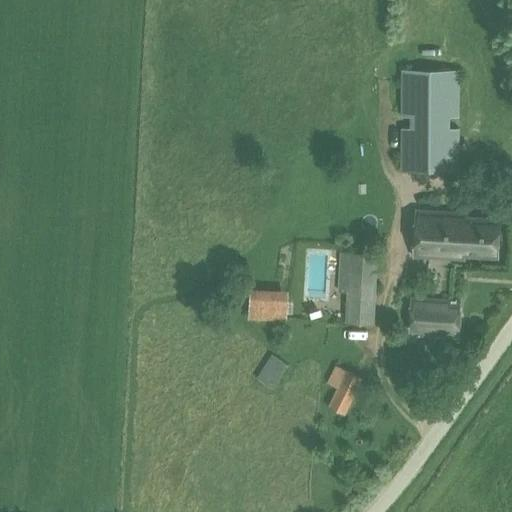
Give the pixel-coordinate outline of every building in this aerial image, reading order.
[(450,128),(450,116),(458,116),(459,67),(402,67),(402,115),(409,115),(409,127),(402,127),(402,169),(458,170),(458,128),(450,128)] [(498,256),(500,218),(467,216),(467,211),(416,209),(414,257),(464,259),(465,255),(498,256)] [(385,271),(386,254),(378,253),(341,251),(340,253),(339,266),(340,266),(339,291),(348,292),(347,321),(374,323),(377,271),(385,271)] [(286,320),(286,314),(287,289),(248,287),(246,319),(286,320)] [(459,338),(461,300),(412,297),(410,336),(459,338)] [(272,387),(287,364),(271,354),(256,377),(272,387)] [(346,414),(363,377),(336,365),(328,382),(338,386),(329,405),(346,414)]
